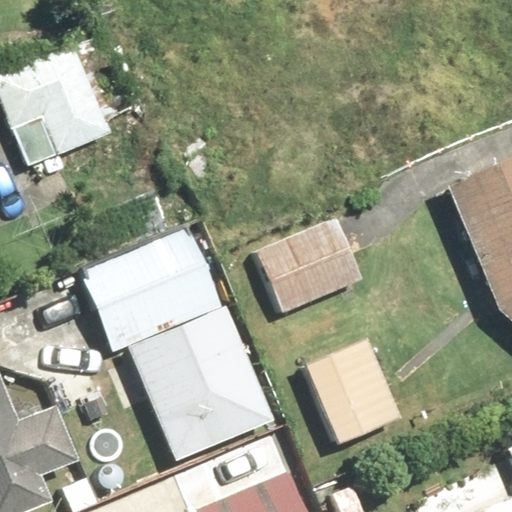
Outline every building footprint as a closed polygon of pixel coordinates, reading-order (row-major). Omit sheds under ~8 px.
[(333,39),(317,0),(231,0),(234,5),(214,13),(240,77),(333,39)] [(368,170),(511,118),(511,0),(420,0),(435,40),(334,77),(368,170)] [(511,141),(443,170),(502,311),(511,314),(511,141)] [(123,337),(169,443),(261,404),(180,218),(71,264),(106,344),(123,337)] [(358,283),(331,218),(251,251),(279,316),(358,283)] [(397,419),(362,340),(301,366),(336,446),(397,419)] [(0,511),(39,511),(60,505),(53,483),(84,472),(56,394),(19,407),(0,353),(0,511)] [(511,511),(511,484),(444,511),(511,511)]
